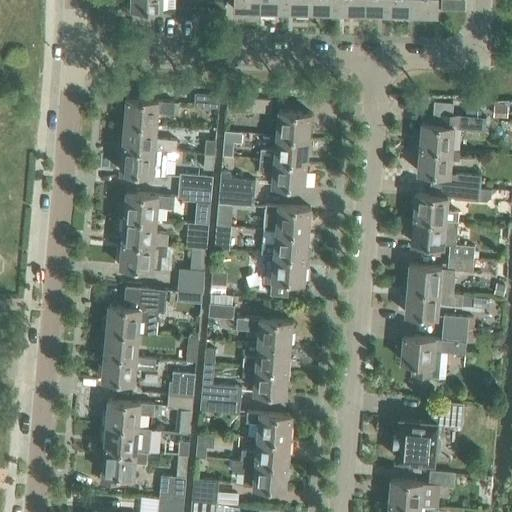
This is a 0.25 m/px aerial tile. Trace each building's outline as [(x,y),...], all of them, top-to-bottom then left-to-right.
[(224,0),(215,0),(216,8),(225,8),(224,0)] [(232,0),(233,9),(259,10),(259,0),(232,0)] [(259,0),(259,10),(284,10),(284,0),(259,0)] [(309,0),(284,0),(284,10),(309,11),(309,0)] [(334,0),(309,0),(309,11),(335,11),(334,0)] [(334,0),(335,11),(360,12),(360,0),(334,0)] [(385,0),(360,0),(360,12),(385,12),(385,0)] [(385,0),(385,12),(411,13),(410,0),(385,0)] [(437,0),(410,0),(411,13),(437,13),(437,0)] [(441,0),(441,9),(465,9),(464,0),(441,0)] [(219,95),(195,93),(194,105),(218,107),(219,95)] [(227,108),(251,110),(271,112),(272,99),(228,95),(227,108)] [(173,113),(174,101),(158,100),(159,99),(126,96),(124,121),(156,124),(157,112),(173,113)] [(493,104),(493,114),(507,115),(507,105),(493,104)] [(279,110),(276,134),(308,137),(311,113),(279,110)] [(453,127),(484,130),(486,116),(438,111),(437,123),(422,121),(419,146),(451,149),(453,127)] [(122,145),(175,150),(176,139),(155,137),(156,124),(124,121),(122,145)] [(224,129),(222,153),(233,154),(235,130),(224,129)] [(274,158),(306,161),(308,137),(276,134),(274,157),(274,158)] [(204,152),(214,153),(216,138),(206,137),(204,152)] [(151,173),(165,174),(167,151),(175,151),(175,150),(122,145),(119,170),(151,173)] [(451,149),(419,146),(417,171),(431,172),(431,182),(479,187),(480,174),(449,171),(450,158),(459,159),(460,149),(451,149)] [(260,155),(259,168),(273,169),(272,183),(304,186),(306,161),(274,158),(274,157),(260,155)] [(188,173),(186,186),(211,188),(212,175),(188,173)] [(221,176),(220,189),(254,192),(255,179),(245,178),(221,176)] [(413,217),(445,219),(457,221),(459,209),(446,208),(447,197),(478,200),(479,187),(431,182),(430,193),(416,192),(413,217)] [(197,200),(210,201),(211,188),(186,186),(185,199),(197,200)] [(254,192),(220,189),(218,202),(233,203),(243,204),(253,205),(254,192)] [(157,218),(158,206),(174,207),(175,195),(159,194),(159,193),(126,191),(124,215),(157,218)] [(276,228),(308,231),(310,206),(278,204),(266,203),(264,227),(276,228)] [(122,239),(167,244),(168,231),(156,230),(157,218),(124,215),(122,239)] [(455,244),(457,221),(445,219),(413,217),(411,241),(450,245),(449,255),(473,258),(473,257),(474,250),(474,245),(455,244)] [(196,245),(196,246),(197,246),(205,247),(208,223),(198,222),(198,231),(196,245)] [(216,227),(214,247),(230,248),(231,228),(216,227)] [(305,255),(308,231),(276,228),(275,241),(262,240),(261,251),(274,252),(305,255)] [(122,239),(119,264),(152,267),(154,253),(166,254),(167,244),(122,239)] [(263,280),(273,281),(273,277),(303,280),(305,255),(274,252),(273,262),(265,261),(263,280)] [(472,271),(473,258),(449,255),(448,266),(409,263),(407,287),(439,290),(451,291),(453,269),(472,271)] [(179,267),(177,290),(201,292),(203,269),(179,267)] [(496,282),(493,293),(503,296),(506,284),(496,282)] [(108,315),(105,315),(103,317),(103,326),(104,328),(106,328),(106,329),(138,331),(155,333),(157,309),(165,309),(167,288),(126,285),(124,305),(108,304),(108,315)] [(463,292),(451,291),(439,290),(407,287),(405,311),(437,314),(438,302),(462,303),(463,295),(463,292)] [(170,290),(169,302),(176,302),(177,301),(177,290),(170,290)] [(209,303),(208,315),(232,317),(233,305),(231,305),(232,295),(210,293),(209,303)] [(462,303),(462,305),(472,306),(473,296),(463,295),(462,303)] [(442,325),(467,328),(474,328),(475,316),(468,316),(443,313),(442,325)] [(237,316),(236,328),(258,330),(257,342),(290,344),(292,320),(259,317),(244,316),(244,317),(237,316)] [(411,371),(432,374),(445,376),(447,350),(465,351),(466,341),(466,340),(473,340),(474,328),(467,328),(442,325),(441,337),(403,333),(400,359),(412,360),(411,371)] [(138,331),(106,329),(104,352),(136,355),(138,331)] [(491,334),(490,339),(493,342),(498,343),(502,340),(502,335),(499,331),(494,331),(491,334)] [(188,335),(186,359),(196,360),(198,336),(188,335)] [(256,355),(244,354),(243,364),(288,368),(290,344),(257,342),(256,355)] [(206,346),(204,361),(214,362),(216,347),(206,346)] [(136,355),(104,352),(102,377),(134,380),(135,366),(155,367),(156,357),(136,355)] [(204,361),(203,383),(201,396),(225,398),(240,399),(241,386),(213,383),(214,362),(204,361)] [(243,364),(242,374),(254,375),(253,390),(286,393),(288,368),(243,364)] [(170,380),(169,393),(192,395),(193,382),(195,371),(173,369),(172,381),(170,380)] [(168,406),(191,408),(192,395),(169,393),(168,406)] [(240,399),(225,398),(201,396),(200,409),(239,412),(240,399)] [(141,401),(108,398),(106,423),(139,426),(139,425),(140,413),(154,414),(155,402),(141,401)] [(394,432),(394,435),(393,442),(397,443),(396,454),(396,457),(398,457),(398,456),(431,459),(431,460),(434,460),(434,458),(433,458),(434,452),(437,450),(439,447),(440,440),(438,435),(435,434),(437,420),(461,423),(462,404),(430,401),(429,422),(401,419),(399,419),(399,421),(398,432),(394,432)] [(292,414),(247,409),(246,421),(258,422),(257,435),(289,438),(292,414)] [(139,425),(139,426),(106,423),(104,448),(137,451),(137,448),(138,434),(148,435),(149,426),(139,425)] [(198,430),(196,454),(206,455),(208,444),(213,445),(215,431),(198,430)] [(257,435),(256,448),(242,447),(241,458),(287,463),(289,438),(257,435)] [(188,453),(189,439),(179,438),(178,452),(188,453)] [(137,451),(104,448),(101,481),(119,482),(120,474),(134,475),(136,461),(146,462),(148,449),(137,448),(137,451)] [(243,484),(285,488),(287,463),(241,458),(233,458),(232,468),(245,472),(243,484)] [(429,480),(390,477),(388,502),(427,505),(427,506),(438,507),(440,483),(454,485),(455,472),(430,470),(429,480)] [(161,474),(159,497),(183,499),(185,476),(161,474)] [(194,477),(192,501),(216,503),(218,479),(194,477)] [(182,511),(183,499),(159,497),(157,511),(182,511)] [(215,511),(216,503),(192,501),(190,511),(215,511)] [(427,506),(427,505),(388,502),(387,511),(437,511),(438,507),(427,506)]
